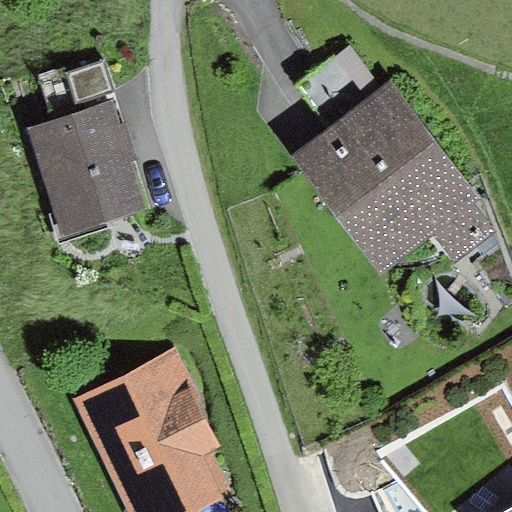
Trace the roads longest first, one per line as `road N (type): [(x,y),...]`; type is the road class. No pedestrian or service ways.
road 1 (residential): [(173,0),(189,140),(306,511)]
road 2 (residential): [(77,511),(0,348)]
